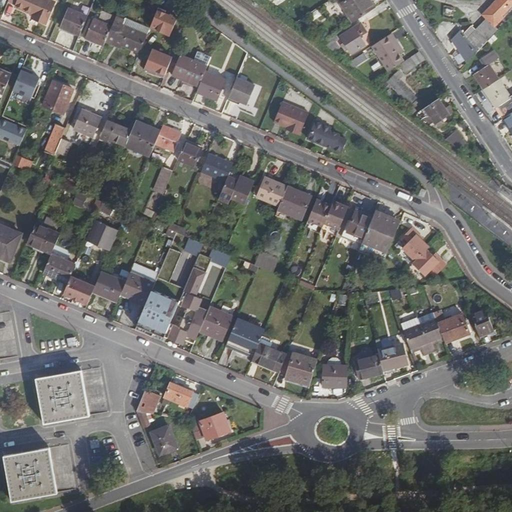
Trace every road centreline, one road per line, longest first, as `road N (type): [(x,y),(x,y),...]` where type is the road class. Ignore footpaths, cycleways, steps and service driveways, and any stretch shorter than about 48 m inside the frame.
road 1 (residential): [(0,32),(431,211),(449,224),(485,284),(511,303)]
road 2 (residential): [(310,416),(0,287)]
road 3 (residential): [(511,169),(399,0)]
road 4 (residential): [(237,452),(72,511)]
